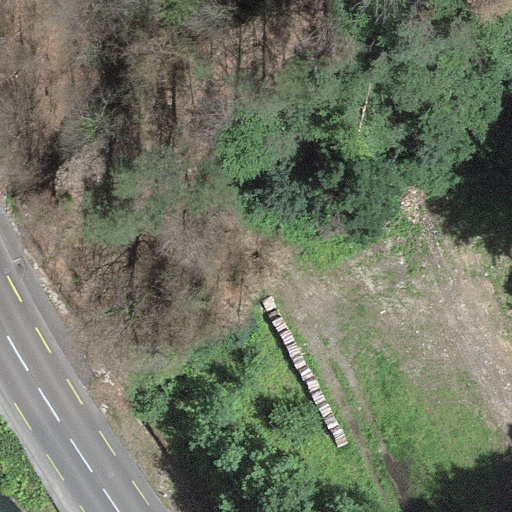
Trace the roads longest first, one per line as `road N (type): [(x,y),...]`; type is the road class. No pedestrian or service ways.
road 1 (track): [(473,511),(456,456),(342,282)]
road 2 (primary): [(0,322),(122,511)]
